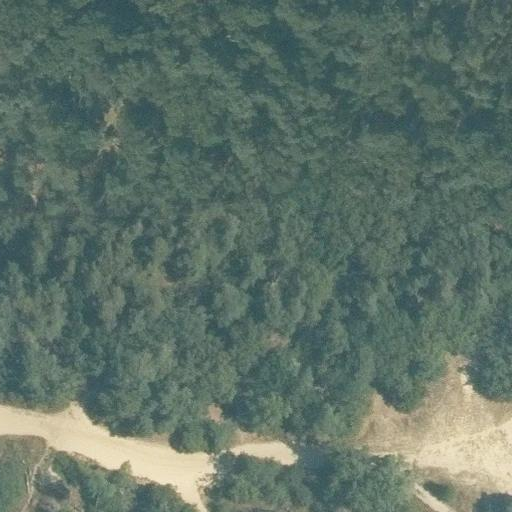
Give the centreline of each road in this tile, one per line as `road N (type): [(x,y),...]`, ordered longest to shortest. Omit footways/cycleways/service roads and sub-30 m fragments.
road 1 (track): [(83,431),(137,463),(303,452),(388,463),(449,511)]
road 2 (track): [(388,463),(511,422)]
